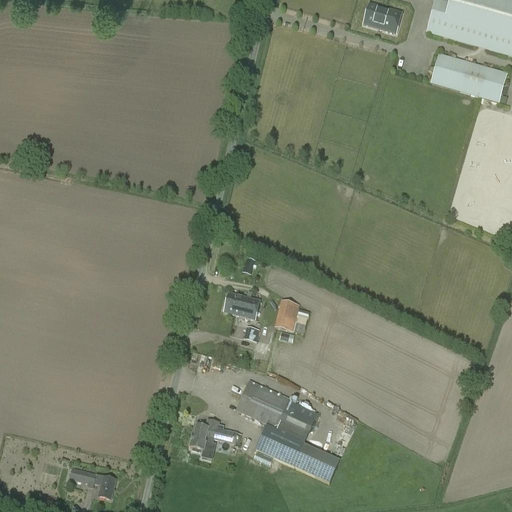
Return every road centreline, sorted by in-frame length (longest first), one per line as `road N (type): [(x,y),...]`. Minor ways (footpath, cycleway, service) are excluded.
road 1 (unclassified): [(139,511),(264,0)]
road 2 (unknown): [(261,12),(405,50),(417,39),(426,0)]
